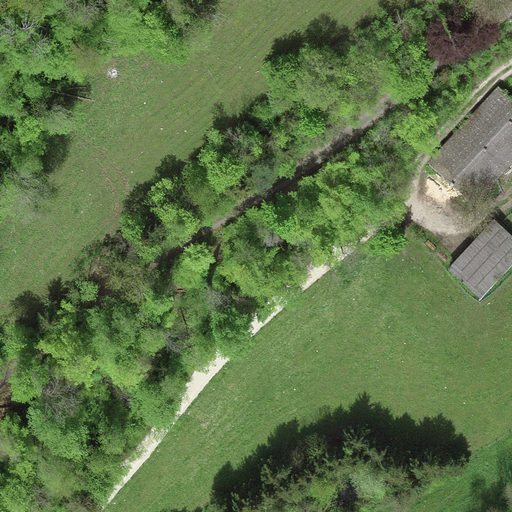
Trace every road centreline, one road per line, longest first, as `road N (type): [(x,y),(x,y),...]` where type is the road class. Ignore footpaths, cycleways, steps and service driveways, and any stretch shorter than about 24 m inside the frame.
road 1 (track): [(0,390),(123,283),(511,16)]
road 2 (track): [(511,72),(448,129),(414,177),(411,206),(239,338),(96,511)]
